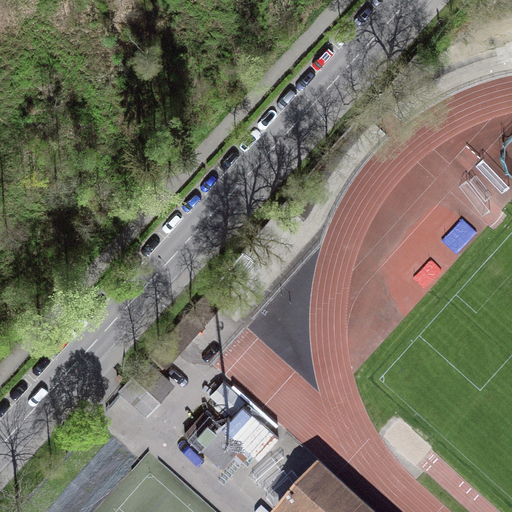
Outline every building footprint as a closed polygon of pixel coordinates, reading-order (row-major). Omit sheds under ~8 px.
[(511,0),(500,0),(497,2),(508,19),(511,15),(511,0)] [(217,282),(146,361),(158,371),(164,364),(165,364),(229,292),(223,287),(217,282)] [(121,389),(146,410),(158,396),(171,382),(158,371),(146,361),(121,389)] [(204,412),(184,433),(223,467),(242,446),(204,412)] [(353,511),(317,479),(287,511),(353,511)]
